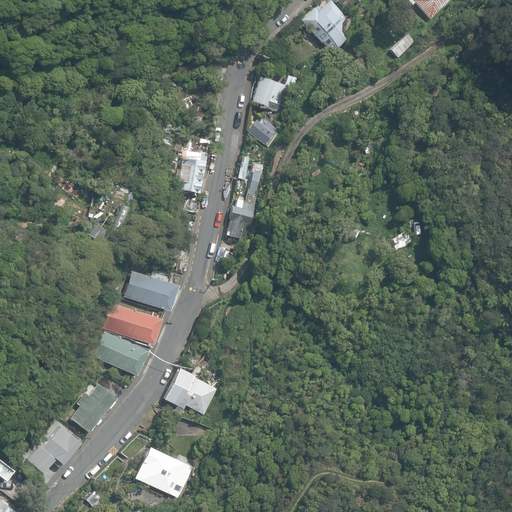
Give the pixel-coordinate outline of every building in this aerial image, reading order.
[(310,5),(296,21),(330,53),(352,30),(343,21),(346,17),(328,0),(318,12),(310,5)] [(338,0),(337,1),(344,9),(348,4),(350,7),(357,0),(338,0)] [(413,4),(428,21),(450,0),(402,0),(409,7),(413,4)] [(389,51),(398,59),(413,42),(404,34),(389,51)] [(302,80),(311,71),(306,67),(297,76),(302,80)] [(250,102),(277,110),(278,108),(283,110),(285,104),(282,104),(287,85),(257,76),(250,102)] [(245,131),(265,146),(276,131),(263,121),(261,123),(254,118),(245,131)] [(171,192),(196,196),(203,154),(183,151),(186,130),(176,129),(171,161),(176,162),(171,192)] [(225,239),(239,241),(243,224),(250,226),(257,190),(256,190),(259,175),(260,175),(262,166),(251,164),(244,195),(246,195),(245,201),(236,199),(234,206),(230,205),(227,221),(229,221),(225,239)] [(167,265),(185,269),(189,249),(181,247),(188,231),(180,229),(173,246),(171,246),(167,265)] [(129,271),(121,297),(166,311),(174,285),(129,271)] [(107,302),(99,328),(150,344),(158,318),(107,302)] [(102,330),(90,355),(111,365),(109,369),(129,379),(131,374),(132,375),(144,351),(102,330)] [(182,405),(203,415),(215,390),(189,377),(190,373),(176,366),(160,399),(180,409),(182,405)] [(68,418),(87,432),(114,398),(112,396),(113,395),(101,385),(99,387),(96,384),(87,394),(84,392),(75,403),(78,405),(68,418)] [(25,460),(42,474),(50,463),(55,467),(59,462),(61,465),(79,443),(58,425),(40,447),(38,445),(25,460)] [(132,478),(169,495),(171,490),(179,493),(191,468),(146,447),(132,478)] [(0,478),(2,480),(9,470),(0,463),(0,478)] [(87,497),(95,505),(100,498),(92,491),(87,497)] [(12,511),(13,511),(0,501),(0,511),(12,511)]
